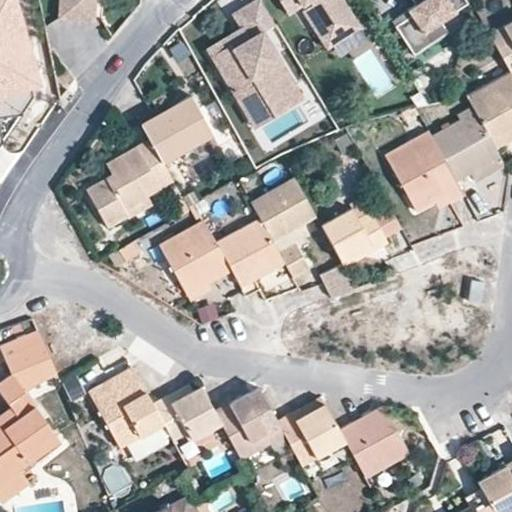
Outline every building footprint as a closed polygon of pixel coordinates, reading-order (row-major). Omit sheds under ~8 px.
[(0,0),(0,94),(34,85),(13,0),(0,0)] [(95,24),(97,0),(62,0),(60,21),(95,24)] [(235,16),(242,29),(250,41),(235,50),(231,44),(212,56),(240,102),(258,90),(266,103),(295,86),(262,32),(275,24),(261,0),(235,16)] [(311,1),(314,5),(328,26),(322,29),(333,46),(362,27),(343,0),(279,0),(290,15),(311,1)] [(468,1),(467,0),(412,0),(416,4),(408,9),(412,14),(396,25),(415,53),(449,30),(442,20),(468,1)] [(329,49),(333,46),(322,29),(328,26),(314,5),(304,12),(329,49)] [(412,14),(408,9),(392,20),(396,25),(412,14)] [(511,21),(490,34),(511,71),(511,73),(511,21)] [(208,50),(212,56),(231,44),(235,50),(250,41),(242,29),(208,50)] [(422,90),(431,102),(443,99),(425,71),(414,79),(422,90)] [(511,73),(511,71),(468,96),(475,109),(496,148),(511,138),(511,73)] [(34,85),(0,94),(0,139),(30,97),(34,85)] [(303,99),(295,86),(266,103),(258,90),(240,102),(256,128),(303,99)] [(431,102),(422,90),(413,96),(419,106),(431,102)] [(151,138),(164,161),(213,133),(192,95),(142,122),(151,138)] [(496,148),(475,109),(431,135),(457,179),(472,170),(500,154),(496,148)] [(457,179),(431,135),(429,130),(386,155),(416,208),(435,198),(446,192),(451,199),(464,192),(457,179)] [(173,178),(164,161),(151,138),(107,163),(112,173),(86,188),(106,225),(127,214),(129,216),(153,203),(147,193),(173,178)] [(504,164),(500,154),(472,170),(477,179),(504,164)] [(251,202),(261,220),(273,239),(317,215),(296,177),(251,202)] [(439,205),(451,199),(446,192),(435,198),(439,205)] [(350,208),(322,224),(342,259),(371,243),(374,249),(388,241),(385,236),(373,214),(363,197),(348,205),(350,208)] [(373,214),(385,236),(400,228),(388,206),(373,214)] [(232,268),(219,243),(204,219),(159,244),(172,266),(186,290),(187,292),(208,281),(232,268)] [(273,239),(261,220),(219,243),(232,268),(241,283),(284,259),(281,255),(273,239)] [(136,240),(111,253),(119,267),(143,253),(136,240)] [(371,243),(342,259),(345,264),(345,265),(374,249),(371,243)] [(297,247),(281,255),(284,259),(293,276),(309,268),(297,247)] [(345,265),(345,264),(326,273),(334,296),(358,287),(345,265)] [(177,295),(186,290),(172,266),(163,271),(177,295)] [(479,303),(482,282),(470,280),(467,301),(479,303)] [(208,281),(187,292),(192,301),(213,289),(208,281)] [(201,324),(219,319),(215,305),(197,310),(201,324)] [(0,413),(0,481),(20,467),(60,438),(23,389),(57,374),(42,340),(6,355),(13,374),(0,383),(0,391),(10,406),(0,413)] [(156,409),(132,366),(118,375),(123,383),(95,400),(120,445),(163,422),(156,409)] [(123,383),(118,375),(90,391),(95,400),(123,383)] [(262,392),(258,386),(229,401),(233,408),(262,392)] [(192,389),(171,401),(175,407),(196,396),(192,389)] [(171,401),(156,409),(163,422),(181,455),(226,431),(215,410),(205,392),(196,396),(175,407),(171,401)] [(233,408),(229,401),(215,410),(226,431),(242,459),(285,434),(277,420),(266,399),(262,392),(233,408)] [(321,397),(291,412),(295,419),(324,402),(321,397)] [(277,420),(285,434),(301,465),(345,440),(340,431),(327,408),(324,402),(295,419),(291,412),(277,420)] [(340,431),(345,440),(364,475),(408,450),(384,407),(353,423),(340,431)] [(489,498),(497,511),(509,511),(511,511),(511,462),(479,480),(489,498)] [(28,479),(20,467),(0,481),(0,499),(1,500),(28,479)] [(198,511),(193,503),(188,494),(154,511),(198,511)] [(497,511),(489,498),(463,511),(497,511)]
